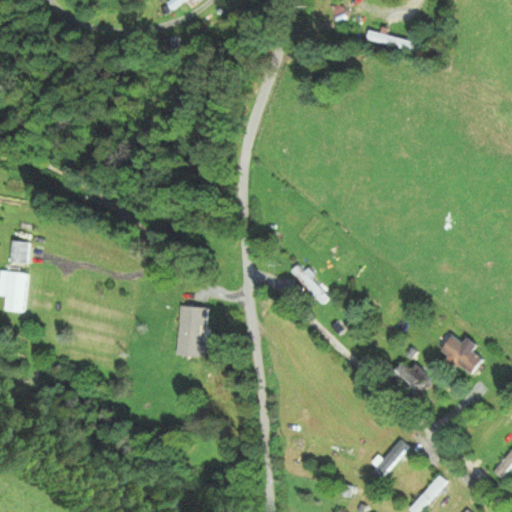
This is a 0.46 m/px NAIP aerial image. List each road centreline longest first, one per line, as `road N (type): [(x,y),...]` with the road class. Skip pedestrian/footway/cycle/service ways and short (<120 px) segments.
road 1 (residential): [(267,511),(245,274),(243,146),(294,0)]
road 2 (residential): [(511,503),(287,293),(245,274)]
